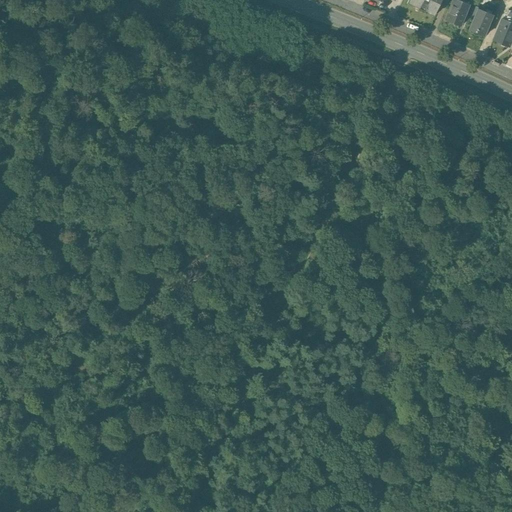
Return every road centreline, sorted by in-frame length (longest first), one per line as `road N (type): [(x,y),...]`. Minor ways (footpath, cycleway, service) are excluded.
road 1 (track): [(184,511),(406,45)]
road 2 (primary): [(511,94),(292,0)]
road 3 (track): [(511,423),(421,511)]
